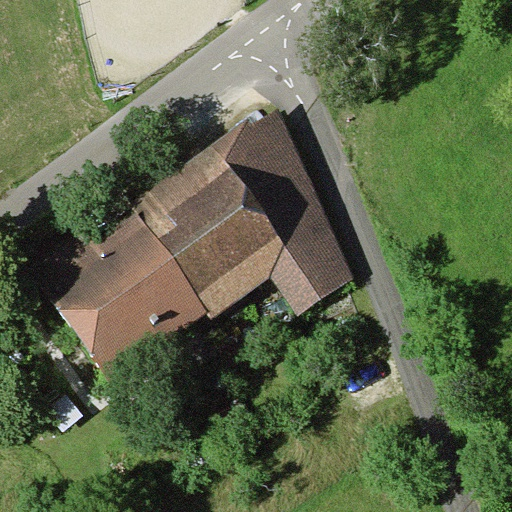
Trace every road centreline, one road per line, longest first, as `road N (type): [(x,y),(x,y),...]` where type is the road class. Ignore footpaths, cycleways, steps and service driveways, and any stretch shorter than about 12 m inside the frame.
road 1 (track): [(455,511),(376,288),(264,36)]
road 2 (unclassified): [(0,233),(302,0)]
